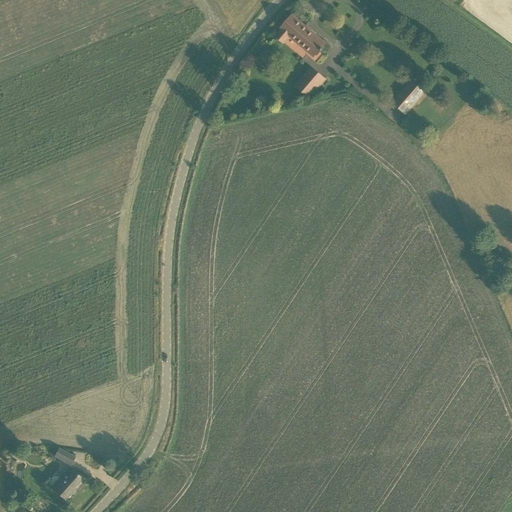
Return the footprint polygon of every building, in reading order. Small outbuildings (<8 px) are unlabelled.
[(325,43),(292,15),(280,28),(281,29),(275,37),(283,43),(289,36),(314,57),(325,43)] [(309,98),(325,79),(311,67),(295,86),(309,98)] [(403,115),(423,91),(411,81),(391,105),(403,115)] [(59,447),(54,456),(70,465),(75,456),(59,447)] [(74,489),(82,479),(68,467),(50,487),(65,500),(75,490),(74,489)]
